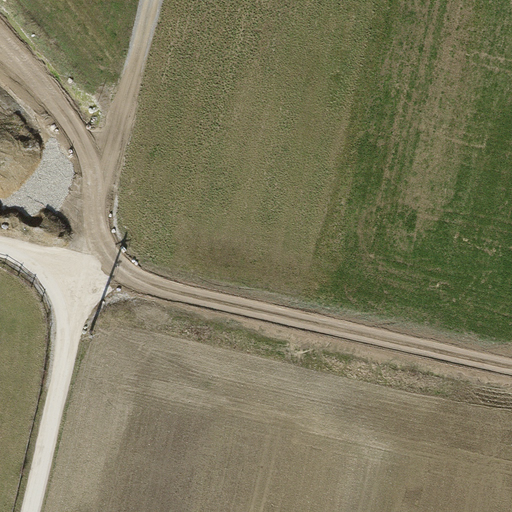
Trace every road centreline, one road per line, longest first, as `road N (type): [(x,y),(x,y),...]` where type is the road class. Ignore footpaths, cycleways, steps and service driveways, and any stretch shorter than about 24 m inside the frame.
road 1 (track): [(88,264),(146,290),(511,368)]
road 2 (unknown): [(145,0),(88,264)]
